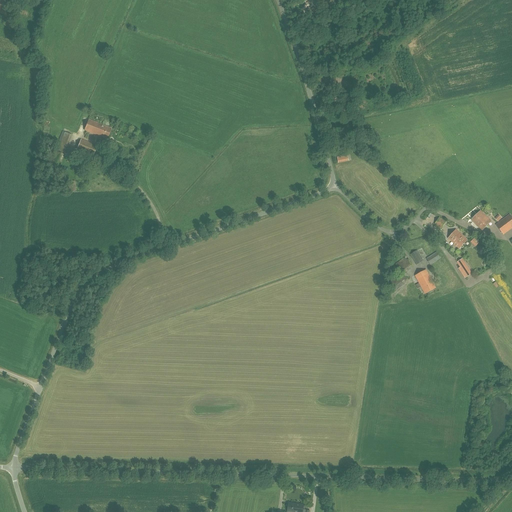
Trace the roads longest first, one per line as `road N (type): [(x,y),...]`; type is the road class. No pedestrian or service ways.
road 1 (unclassified): [(14,467),(85,285),(132,258),(332,184),(278,0)]
road 2 (unclassified): [(14,467),(478,480),(511,473)]
